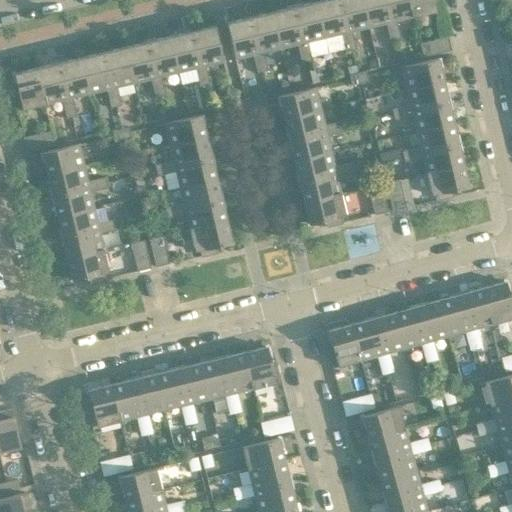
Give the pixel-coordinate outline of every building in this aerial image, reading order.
[(338,0),(320,0),(315,1),(324,38),(341,34),(346,33),(338,0)] [(361,0),(338,0),(346,33),(352,31),(368,27),(361,0)] [(385,0),(361,0),(368,27),(385,23),(391,22),(385,0)] [(408,0),(385,0),(391,22),(396,21),(413,17),(408,0)] [(432,0),(408,0),(413,17),(436,11),(432,0)] [(315,1),(293,7),(302,43),(307,42),(324,38),(315,1)] [(293,7),(271,12),(280,48),(297,44),(302,43),(293,7)] [(271,12),(249,17),(257,54),(263,52),(280,48),(271,12)] [(234,59),(252,55),(257,54),(249,17),(226,23),(226,25),(234,59)] [(214,25),(191,31),(200,67),(205,66),(223,62),(214,25)] [(398,30),(387,33),(390,42),(400,39),(398,30)] [(191,31),(169,36),(178,73),(194,69),(200,67),(191,31)] [(169,36),(147,41),(155,78),(161,77),(178,73),(169,36)] [(447,37),(419,43),(422,57),(451,50),(447,37)] [(147,41),(125,46),(133,83),(150,79),(155,78),(147,41)] [(354,41),(343,43),(345,52),(356,50),(354,41)] [(125,46),(102,52),(111,88),(116,87),(133,83),(125,46)] [(309,51),(299,54),(301,63),(311,60),(309,51)] [(102,52),(80,57),(89,94),(106,90),(111,88),(102,52)] [(80,57),(58,62),(67,99),(72,98),(89,94),(80,57)] [(401,67),(406,89),(443,80),(437,59),(401,67)] [(58,62),(36,68),(45,104),(61,100),(67,99),(58,62)] [(265,62),(254,64),(257,73),(267,71),(265,62)] [(22,110),(45,104),(36,68),(13,73),(22,110)] [(365,71),(357,73),(359,83),(368,81),(365,71)] [(359,83),(357,73),(348,75),(351,85),(359,83)] [(207,75),(197,78),(199,87),(209,84),(207,75)] [(443,80),(406,89),(410,105),(400,107),(403,118),(412,115),(411,110),(447,101),(443,80)] [(163,86),(152,88),(154,97),(165,95),(163,86)] [(278,96),(283,118),(320,109),(315,88),(278,96)] [(119,96),(108,99),(110,108),(121,105),(119,96)] [(411,110),(412,115),(416,131),(452,122),(447,101),(411,110)] [(74,107),(64,109),(66,119),(76,116),(74,107)] [(394,120),(403,118),(400,107),(391,109),(394,120)] [(320,109),(283,118),(288,139),(325,130),(326,136),(335,134),(333,123),(324,125),(320,109)] [(200,115),(164,123),(169,145),(206,137),(200,115)] [(342,121),(333,123),(335,134),(345,131),(342,121)] [(452,122),(416,131),(420,147),(410,149),(413,160),(422,157),(421,152),(457,143),(452,122)] [(128,127),(120,129),(122,140),(131,138),(128,127)] [(120,129),(111,131),(114,142),(122,140),(120,129)] [(325,130),(288,139),(293,160),(330,151),(326,136),(325,130)] [(51,131),(22,138),(26,151),(54,145),(51,131)] [(169,145),(173,161),(174,166),(211,158),(206,137),(169,145)] [(457,143),(421,152),(422,157),(426,174),(463,165),(457,143)] [(78,144),(41,153),(46,174),(83,166),(78,144)] [(404,162),(413,160),(410,149),(401,151),(404,162)] [(330,151),(293,160),(298,181),(335,172),(336,178),(345,176),(343,165),(334,167),(330,151)] [(211,158),(174,166),(173,161),(163,163),(166,174),(175,172),(179,187),(216,179),(211,158)] [(157,176),(166,174),(163,163),(154,165),(157,176)] [(352,163),(343,165),(345,176),(355,173),(352,163)] [(463,165),(426,174),(431,195),(437,194),(438,200),(452,197),(451,190),(468,186),(463,165)] [(83,166),(46,174),(51,195),(88,187),(89,192),(99,190),(96,179),(87,181),(83,166)] [(335,172),(298,181),(303,202),(340,194),(336,178),(335,172)] [(105,177),(96,179),(99,190),(108,188),(105,177)] [(179,187),(183,203),(184,208),(221,200),(216,179),(179,187)] [(405,208),(399,179),(385,183),(392,211),(405,208)] [(387,212),(380,184),(367,187),(374,215),(387,212)] [(88,187),(51,195),(56,216),(93,208),(89,192),(88,187)] [(340,194),(303,202),(308,224),(325,220),(327,226),(341,223),(340,217),(345,215),(340,194)] [(221,200),(184,208),(183,203),(173,205),(176,216),(185,214),(189,230),(226,221),(221,200)] [(167,218),(176,216),(173,205),(164,207),(167,218)] [(93,208),(56,216),(61,237),(98,229),(99,234),(109,232),(106,221),(97,223),(93,208)] [(115,219),(106,221),(109,232),(118,230),(115,219)] [(226,221),(189,230),(194,251),(200,250),(201,256),(215,253),(214,246),(231,242),(226,221)] [(98,229),(61,237),(66,258),(103,250),(99,234),(98,229)] [(155,267),(169,264),(162,236),(148,239),(155,267)] [(144,240),(130,243),(137,271),(150,268),(144,240)] [(103,250),(66,258),(72,280),(89,276),(90,282),(104,279),(103,273),(108,271),(103,250)] [(511,308),(505,281),(482,288),(492,324),(511,318),(511,308)] [(482,288),(460,294),(470,330),(465,332),(467,340),(478,337),(475,329),(492,324),(482,288)] [(460,294),(438,300),(448,336),(465,332),(470,330),(460,294)] [(438,300),(416,306),(426,342),(421,344),(423,353),(434,350),(431,341),(448,336),(438,300)] [(416,306),(394,312),(404,348),(421,344),(426,342),(416,306)] [(394,312),(372,318),(382,354),(377,356),(379,365),(390,362),(387,353),(404,348),(394,312)] [(382,354),(372,318),(350,324),(360,361),(377,356),(382,354)] [(337,367),(360,361),(350,324),(327,331),(337,367)] [(478,337),(467,340),(469,349),(480,346),(478,337)] [(266,346),(243,352),(252,389),(275,383),(266,346)] [(434,350),(423,353),(426,362),(436,359),(434,350)] [(243,352),(221,357),(230,394),(225,395),(227,404),(237,402),(235,393),(252,389),(243,352)] [(511,369),(511,354),(501,358),(505,371),(511,369)] [(221,357),(199,363),(208,399),(225,395),(230,394),(221,357)] [(390,362),(379,365),(382,374),(392,371),(390,362)] [(199,363),(177,368),(186,405),(180,406),(183,415),(193,412),(191,403),(208,399),(199,363)] [(177,368),(155,374),(163,410),(180,406),(186,405),(177,368)] [(155,374),(132,379),(141,416),(136,417),(138,426),(149,423),(147,414),(163,410),(155,374)] [(511,374),(483,382),(489,404),(511,397),(511,374)] [(141,416),(132,379),(110,385),(119,421),(136,417),(141,416)] [(96,427),(119,421),(110,385),(87,390),(96,427)] [(454,402),(451,391),(443,394),(446,404),(454,402)] [(345,416),(373,408),(369,394),(342,402),(345,416)] [(438,395),(429,397),(432,408),(441,405),(438,395)] [(511,397),(489,404),(493,419),(485,422),(488,432),(496,430),(495,425),(511,419),(511,397)] [(237,402),(227,404),(229,413),(240,411),(237,402)] [(361,416),(367,438),(403,428),(398,406),(361,416)] [(11,408),(0,410),(0,451),(20,447),(11,408)] [(193,412),(183,415),(185,424),(195,422),(193,412)] [(289,416),(260,423),(264,436),(292,430),(289,416)] [(511,419),(495,425),(496,430),(501,445),(511,442),(511,419)] [(478,435),(488,432),(485,422),(476,424),(478,435)] [(149,423),(138,426),(140,435),(151,432),(149,423)] [(403,428),(367,438),(373,458),(409,448),(411,454),(420,451),(417,441),(408,443),(403,428)] [(242,447),(247,468),(284,460),(278,438),(242,447)] [(426,438),(417,441),(420,451),(429,449),(426,438)] [(511,442),(501,445),(505,461),(496,464),(499,474),(508,472),(506,466),(511,464),(511,442)] [(409,448),(373,458),(379,479),(415,469),(411,454),(409,448)] [(131,469),(128,455),(100,462),(103,476),(131,469)] [(212,465),(209,455),(201,457),(203,467),(212,465)] [(196,458),(188,460),(190,471),(199,468),(196,458)] [(284,460),(247,468),(251,484),(242,486),(244,497),(253,495),(252,490),(289,481),(284,460)] [(490,477),(499,474),(496,464),(487,466),(490,477)] [(119,477),(124,499),(161,490),(155,468),(119,477)] [(415,469),(379,479),(385,500),(421,490),(422,496),(431,493),(428,482),(419,485),(415,469)] [(17,479),(5,482),(7,491),(19,488),(17,479)] [(437,480),(428,482),(431,493),(440,491),(437,480)] [(289,481),(252,490),(253,495),(257,510),(294,502),(289,481)] [(235,499),(244,497),(242,486),(233,489),(235,499)] [(161,490),(124,499),(127,511),(159,511),(166,511),(175,511),(173,503),(164,505),(161,490)] [(421,490),(385,500),(387,511),(422,511),(427,511),(422,496),(421,490)] [(0,498),(0,511),(30,511),(25,493),(0,498)] [(182,501),(173,503),(175,511),(182,511),(185,511),(182,501)] [(296,511),(294,502),(257,510),(257,511),(296,511)]
